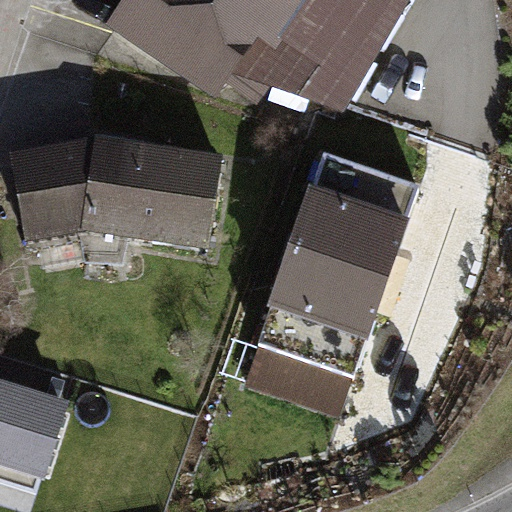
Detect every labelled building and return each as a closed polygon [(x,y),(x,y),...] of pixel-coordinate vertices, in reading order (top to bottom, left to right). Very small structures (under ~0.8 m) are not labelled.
[(319,0),(134,0),(116,29),(247,112),(319,0)] [(104,140),(12,153),(34,242),(93,231),(104,140)] [(228,157),(104,140),(93,231),(217,251),(228,157)] [(430,191),(319,159),(290,256),(401,289),(430,191)] [(401,289),(290,256),(259,361),(370,394),(401,289)] [(68,406),(0,386),(0,471),(45,484),(68,406)]
